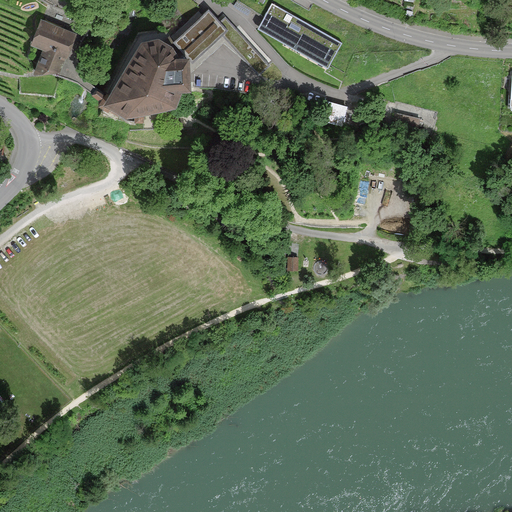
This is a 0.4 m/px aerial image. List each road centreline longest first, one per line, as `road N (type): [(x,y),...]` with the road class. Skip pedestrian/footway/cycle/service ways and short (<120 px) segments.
road 1 (track): [(117,157),(299,231),(406,248)]
road 2 (track): [(27,149),(86,141),(117,157),(118,169),(113,183),(49,204),(0,238)]
road 3 (track): [(511,250),(406,248),(286,293)]
road 4 (tertiary): [(324,0),(407,35),(511,51)]
